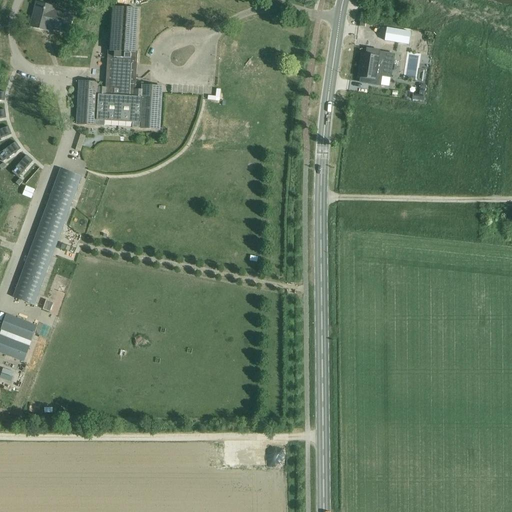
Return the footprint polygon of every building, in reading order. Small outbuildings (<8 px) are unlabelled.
[(37,2),(31,24),(30,29),(48,33),(50,28),(69,33),(74,16),(47,9),(48,5),(37,2)] [(113,8),(110,50),(108,50),(105,89),(99,89),(99,83),(80,82),(77,125),(104,126),(104,121),(133,123),(132,128),(159,130),(162,87),(142,86),(142,92),(135,91),(138,52),(135,52),(138,10),(113,8)] [(387,29),(385,41),(408,45),(410,33),(387,29)] [(380,85),(381,75),(391,77),(394,55),(382,53),(367,51),(366,56),(362,55),(359,77),(361,78),(360,83),(380,85)] [(407,73),(415,74),(419,56),(410,54),(407,73)] [(423,101),(426,86),(421,85),(419,95),(413,94),(412,99),(423,101)] [(209,94),(209,100),(222,101),(223,89),(218,88),(217,95),(209,94)] [(0,129),(0,139),(1,139),(8,136),(11,135),(8,127),(9,127),(0,129)] [(6,149),(0,153),(0,157),(0,158),(3,162),(9,157),(18,151),(20,149),(16,143),(16,142),(6,149)] [(18,165),(12,172),(12,173),(12,172),(16,175),(18,178),(24,171),(33,161),(27,156),(27,155),(18,165)] [(82,177),(61,169),(13,298),(34,306),(82,177)] [(26,187),(23,195),(30,198),(33,190),(26,187)] [(65,292),(68,286),(62,283),(59,290),(65,292)] [(36,326),(6,315),(1,329),(30,341),(36,326)] [(0,336),(0,352),(23,361),(28,347),(0,336)] [(0,375),(11,379),(14,369),(3,365),(0,375)]
